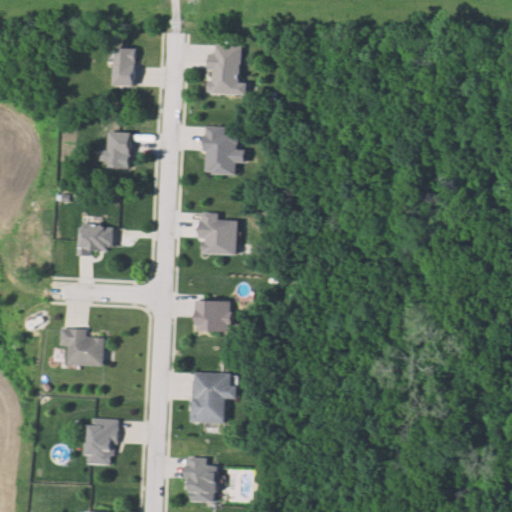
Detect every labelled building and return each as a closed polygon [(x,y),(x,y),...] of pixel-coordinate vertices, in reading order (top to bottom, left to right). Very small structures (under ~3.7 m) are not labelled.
[(213,43),(251,45),(248,95),(210,93),(213,43)] [(117,46),(140,47),(137,88),(115,87),(117,46)] [(207,125),(247,127),(245,175),(205,174),(207,125)] [(82,225),(114,227),(112,253),(80,251),(82,225)] [(202,328),(203,298),(235,300),(234,329),(202,328)] [(106,364),(70,363),(71,335),(106,336),(106,364)] [(197,371),(232,374),(228,424),(193,421),(197,371)] [(89,463),(93,418),(119,420),(115,465),(89,463)] [(188,455),(224,455),(224,498),(188,498),(188,455)]
